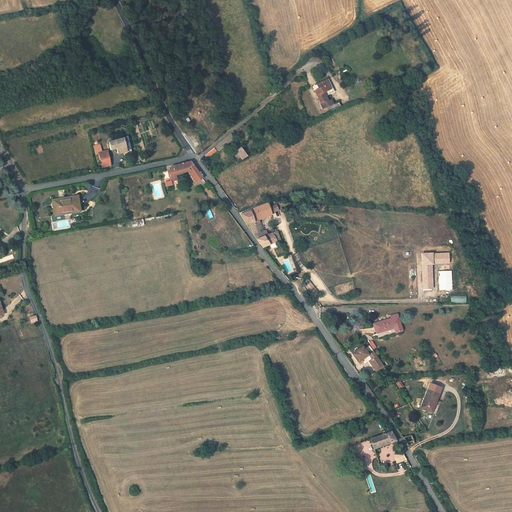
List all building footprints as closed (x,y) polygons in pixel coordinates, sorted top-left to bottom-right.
[(331,86),(326,76),(319,80),(319,81),(324,79),(328,87),(331,86)] [(328,87),(324,79),(319,81),(321,84),(315,87),(321,100),(323,106),(333,101),(331,97),(327,99),(323,90),(328,87)] [(134,151),(129,134),(124,136),(124,137),(129,150),(126,151),(127,153),(129,152),(134,151)] [(217,151),(231,140),(229,138),(227,135),(213,147),(215,150),(217,151)] [(129,150),(124,137),(110,141),(113,149),(118,147),(120,153),(126,151),(129,150)] [(111,163),(107,150),(104,150),(102,143),(93,145),(95,154),(98,153),(101,165),(111,163)] [(246,154),(241,147),(236,151),(241,158),(246,154)] [(202,178),(191,161),(173,165),(174,168),(176,175),(177,174),(181,174),(188,172),(195,182),(202,178)] [(178,178),(177,174),(176,175),(174,168),(169,169),(170,175),(171,175),(172,180),(178,178)] [(79,209),(76,194),(52,199),(55,214),(79,209)] [(246,222),(271,213),(268,202),(239,212),(246,222)] [(130,220),(131,227),(143,225),(142,219),(130,220)] [(280,239),(276,229),(256,237),(261,244),(280,239)] [(449,253),(433,254),(433,253),(422,253),(422,265),(423,289),(433,289),(432,264),(434,264),(449,263),(449,253)] [(451,271),(439,271),(440,290),(452,290),(451,271)] [(310,293),(315,289),(310,282),(305,286),(310,293)] [(343,283),(343,291),(354,291),(353,282),(343,283)] [(403,328),(397,311),(391,313),(391,316),(373,321),(376,331),(394,326),(395,331),(403,328)] [(382,359),(374,348),(369,351),(362,343),(352,350),(359,358),(367,353),(370,357),(369,358),(374,365),(382,359)] [(434,409),(441,390),(429,386),(423,405),(434,409)] [(415,439),(410,431),(404,434),(409,442),(415,439)] [(373,449),(397,441),(392,432),(370,439),(373,449)] [(395,456),(397,463),(406,459),(403,453),(395,456)]
